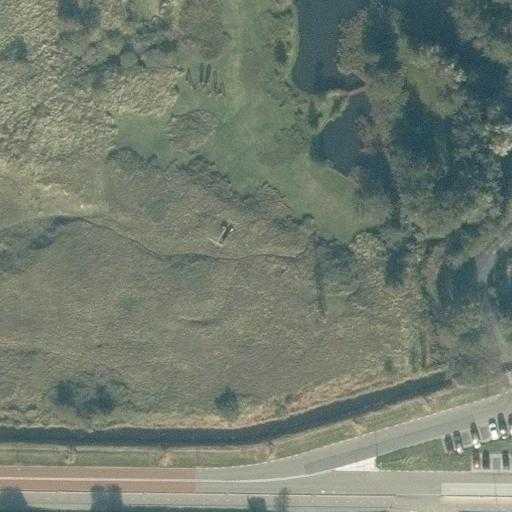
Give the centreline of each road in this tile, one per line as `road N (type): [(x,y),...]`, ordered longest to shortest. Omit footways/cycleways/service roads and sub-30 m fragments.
road 1 (unclassified): [(511,402),(309,466),(172,481)]
road 2 (unclassified): [(172,481),(511,483)]
road 3 (unclassified): [(0,479),(172,481)]
